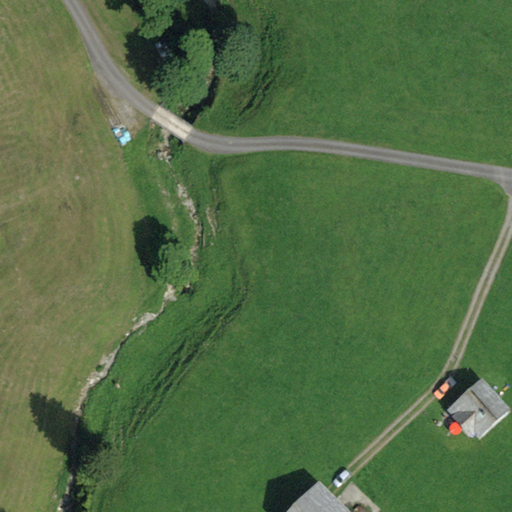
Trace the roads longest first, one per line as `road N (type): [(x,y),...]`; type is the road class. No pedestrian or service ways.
road 1 (unclassified): [(511,173),(188,135),(118,80),(70,0)]
road 2 (track): [(511,212),(449,376),(340,490)]
